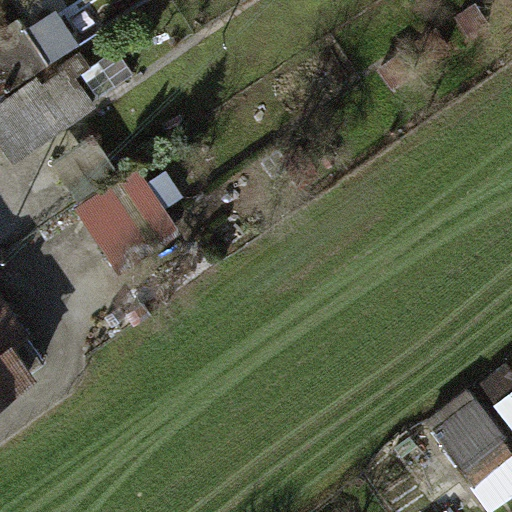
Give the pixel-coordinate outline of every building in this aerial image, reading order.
[(473,0),(455,13),(469,34),(493,18),(480,0),(473,0)] [(0,140),(13,160),(111,93),(81,49),(70,56),(67,51),(82,41),(57,5),(27,26),(19,14),(0,26),(0,140)] [(379,64),(393,85),(453,43),(439,23),(379,64)] [(76,204),(121,270),(183,229),(136,161),(121,171),(95,133),(53,160),(81,200),(76,204)] [(311,186),(316,193),(329,185),(325,178),(311,186)] [(105,321),(116,335),(131,324),(134,328),(152,314),(141,301),(128,311),(125,306),(105,321)] [(0,393),(41,366),(0,305),(0,393)] [(511,366),(506,358),(478,379),(511,423),(511,366)] [(434,428),(494,508),(511,494),(511,446),(504,435),(508,432),(477,391),(474,393),(468,385),(422,419),(431,431),(434,428)]
